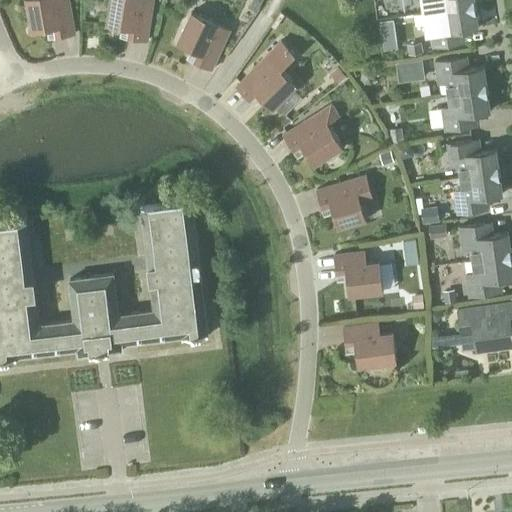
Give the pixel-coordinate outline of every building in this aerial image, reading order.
[(55,37),(75,33),(68,0),(25,0),(31,31),(53,27),(55,37)] [(126,37),(146,41),(152,0),(109,0),(106,24),(128,28),(126,37)] [(261,0),(251,0),(248,8),(256,12),(261,0)] [(475,5),(473,0),(420,0),(423,13),(475,5)] [(426,34),(431,34),(433,47),(457,44),(456,31),(478,28),(475,5),(423,13),(426,34)] [(191,11),(176,43),(197,52),(193,61),(211,69),(230,29),(191,11)] [(296,85),(281,69),(295,54),(281,40),(235,86),(249,100),(256,93),(272,109),(296,85)] [(423,52),(421,41),(406,43),(408,55),(423,52)] [(486,88),(483,66),(461,69),(459,57),(434,60),(438,83),(446,82),(448,94),(486,88)] [(423,60),(397,64),(400,82),(425,78),(423,60)] [(346,77),(337,65),(329,72),(338,83),(346,77)] [(468,114),(490,111),(486,88),(448,94),(450,106),(441,107),(445,130),(469,127),(468,114)] [(342,146),(327,122),(338,115),(331,103),(282,134),(293,151),(301,146),(313,165),(323,159),(325,160),(327,160),(329,159),(330,158),(331,157),(332,156),(333,154),(333,152),(342,146)] [(402,127),(390,129),(392,142),(392,143),(404,141),(402,127)] [(499,171),(495,149),(473,152),(471,140),(447,143),(450,166),(458,165),(460,177),(499,171)] [(413,156),(411,144),(399,146),(401,159),(413,156)] [(394,161),(391,149),(379,153),(382,165),(394,161)] [(480,197),(502,194),(499,171),(460,177),(462,189),(453,190),(457,213),(481,210),(480,197)] [(364,205),(361,205),(361,204),(373,200),(365,174),(316,189),(321,208),(331,206),(337,227),(365,219),(365,216),(367,215),(364,205)] [(144,227),(193,220),(191,200),(141,206),(144,227)] [(439,221),(437,205),(420,207),(423,223),(439,221)] [(146,247),(196,241),(193,220),(144,227),(146,247)] [(0,244),(28,241),(25,221),(0,223),(0,244)] [(447,236),(445,222),(428,225),(430,239),(447,236)] [(511,255),(507,232),(485,235),(483,223),(458,226),(462,249),(470,248),(472,260),(511,255)] [(416,239),(403,240),(404,252),(417,250),(416,239)] [(0,265),(30,262),(28,241),(0,244),(0,265)] [(149,268),(198,262),(196,241),(146,247),(149,268)] [(346,273),(348,295),(382,291),(379,261),(366,263),(364,250),(334,254),(336,274),(346,273)] [(492,280),(511,277),(511,263),(511,255),(472,260),(474,272),(465,273),(469,296),(494,293),(492,280)] [(0,286),(33,283),(30,262),(0,265),(0,286)] [(150,279),(200,273),(198,262),(149,268),(150,279)] [(136,340),(132,312),(118,314),(113,273),(69,278),(74,319),(59,321),(60,329),(119,322),(121,342),(136,340)] [(152,294),(202,288),(200,273),(150,279),(152,294)] [(0,298),(34,294),(33,283),(0,286),(0,298)] [(154,309),(164,308),(172,307),(204,303),(202,288),(152,294),(154,309)] [(456,302),(454,289),(443,290),(445,303),(456,302)] [(0,313),(36,309),(34,294),(0,298),(0,313)] [(424,308),(422,294),(411,295),(413,309),(424,308)] [(511,330),(511,321),(511,300),(457,309),(460,335),(473,333),(475,349),(488,347),(489,349),(491,350),(493,350),(495,350),(497,349),(499,348),(500,347),(501,346),(511,344),(511,330)] [(204,303),(172,307),(164,308),(168,336),(183,334),(183,336),(187,336),(191,340),(200,339),(203,335),(203,333),(207,333),(204,303)] [(136,340),(168,336),(164,308),(154,309),(132,312),(136,340)] [(0,328),(20,326),(27,325),(38,323),(36,309),(0,313),(0,328)] [(442,315),(442,309),(430,310),(431,322),(438,321),(442,315)] [(63,350),(60,329),(59,321),(38,323),(27,325),(31,354),(63,350)] [(382,365),(383,364),(397,362),(393,332),(380,334),(378,321),(343,325),(345,345),(354,344),(357,367),(371,365),(372,367),(374,367),(376,368),(377,368),(379,367),(381,367),(382,366),(382,365)] [(122,347),(121,342),(119,322),(60,329),(63,350),(77,348),(78,353),(122,347)] [(27,325),(20,326),(0,328),(0,364),(9,363),(12,358),(15,357),(15,356),(31,354),(27,325)]
